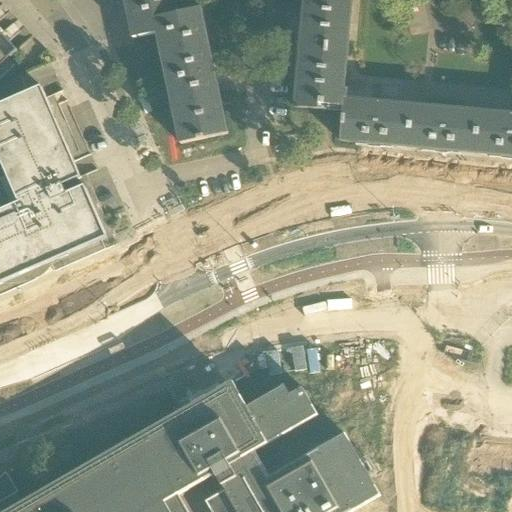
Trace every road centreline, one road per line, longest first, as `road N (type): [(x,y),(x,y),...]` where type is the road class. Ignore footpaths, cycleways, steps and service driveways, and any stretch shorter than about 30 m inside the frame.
road 1 (tertiary): [(436,199),(280,223),(178,265)]
road 2 (tertiary): [(189,287),(335,237),(437,226)]
road 3 (tertiary): [(0,372),(189,287)]
road 4 (residential): [(135,181),(82,52),(42,0)]
road 5 (tertiary): [(178,265),(0,355)]
road 6 (residential): [(135,181),(235,161),(254,133)]
